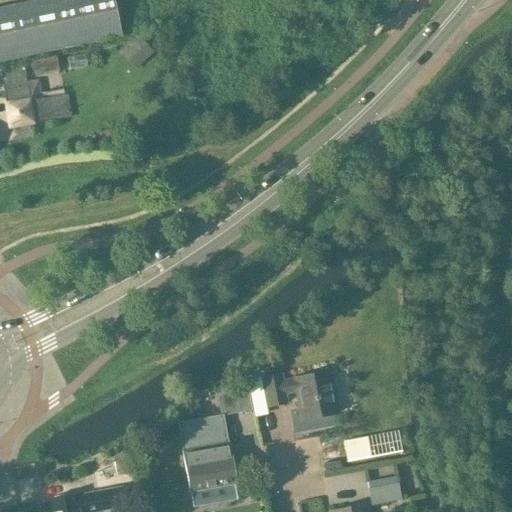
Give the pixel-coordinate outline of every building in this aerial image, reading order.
[(150,47),(131,59),(135,66),(155,54),(150,47)] [(34,78),(59,73),(56,57),(31,62),(34,78)] [(30,127),(31,125),(34,123),(69,119),(65,96),(40,99),(37,81),(26,84),(23,64),(0,68),(0,74),(1,80),(5,103),(4,104),(4,105),(4,106),(6,125),(7,128),(8,129),(10,129),(11,130),(30,127)] [(284,403),(282,395),(294,392),(300,421),(331,415),(324,374),(292,380),(292,381),(280,383),(278,376),(262,379),(266,406),(284,403)] [(246,379),(217,397),(221,417),(252,411),(246,379)] [(189,491),(232,484),(221,417),(178,425),(182,452),(189,491)] [(92,511),(122,507),(140,503),(130,448),(121,450),(112,464),(116,490),(79,497),(42,504),(43,511),(92,511)] [(369,506),(400,501),(397,484),(366,489),(369,506)]
